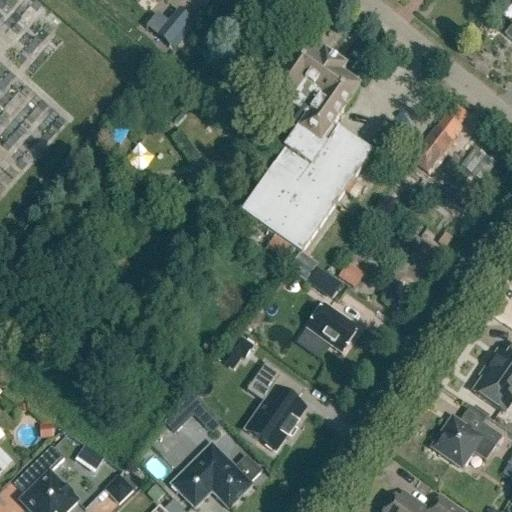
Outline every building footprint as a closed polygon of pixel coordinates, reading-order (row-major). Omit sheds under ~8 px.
[(157,18),(145,32),(168,51),(190,25),(178,15),(168,27),(157,18)] [(312,115),(333,130),(359,93),(340,80),(345,73),(322,57),(317,65),(299,51),(267,96),(269,106),(277,112),(285,111),(305,125),(312,115)] [(372,158),(333,130),(312,115),(305,125),(240,217),(274,241),(274,240),(294,254),(294,253),(301,258),(372,158)] [(434,131),(416,154),(409,163),(426,177),(434,168),(452,145),(434,131)] [(444,236),(437,246),(445,251),(452,241),(444,236)] [(318,272),(308,285),(331,301),(340,288),(318,272)] [(344,272),(338,280),(354,291),(359,282),(344,272)] [(307,333),(297,347),(317,361),(327,347),(341,357),(358,333),(324,308),(307,333)] [(252,350),(236,339),(228,352),(243,363),(252,350)] [(511,361),(511,364),(498,355),(488,370),(491,373),(474,397),(502,417),(511,402),(511,361)] [(282,439),(283,440),(292,427),(291,426),(301,411),(291,404),(300,391),(262,364),(251,380),(270,392),(241,433),(271,453),(282,439)] [(174,437),(183,428),(173,417),(163,426),(174,437)] [(214,417),(202,428),(211,437),(221,426),(220,425),(221,425),(214,417)] [(475,438),(452,422),(436,444),(439,456),(461,472),(473,455),(485,464),(501,441),(482,428),(475,438)] [(51,429),(38,430),(39,442),(52,442),(51,429)] [(223,459),(231,468),(245,457),(237,448),(223,459)] [(235,473),(211,449),(172,489),(194,511),(211,495),(228,511),(251,489),(249,487),(260,476),(246,461),(235,473)] [(93,476),(101,463),(81,450),(72,463),(93,476)] [(25,511),(70,511),(77,506),(49,477),(64,463),(51,451),(14,487),(25,499),(25,511)] [(117,508),(132,494),(117,479),(102,494),(117,508)] [(156,489),(148,497),(156,505),(164,497),(156,489)] [(100,494),(81,511),(105,511),(112,506),(100,494)] [(431,511),(424,511),(403,497),(392,511),(387,511),(386,511),(455,511),(439,501),(431,511)]
